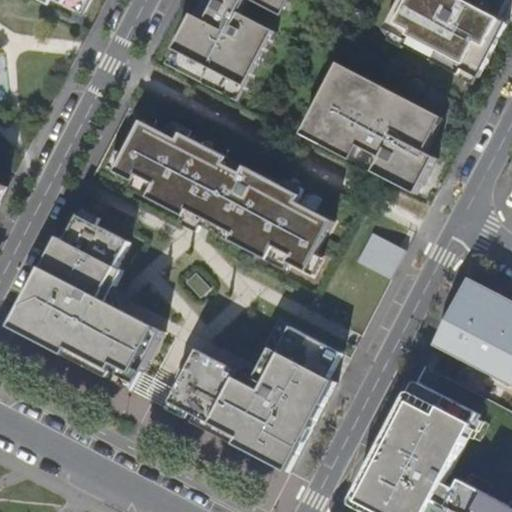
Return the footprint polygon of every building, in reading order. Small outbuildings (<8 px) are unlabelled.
[(56,0),(83,14),(90,0),(56,0)] [(250,0),(284,18),(293,0),(200,0),(166,64),(237,103),(276,33),(241,14),(248,0),(250,0)] [(509,24),(463,0),(401,0),(386,29),(408,41),(406,46),(462,76),(464,70),(481,79),(509,24)] [(341,63),(303,134),(418,196),(437,159),(427,153),(445,119),(341,63)] [(186,219),(203,228),(287,272),(290,265),(309,275),(318,257),(336,224),(299,205),(303,198),(285,189),(190,139),(172,130),(169,136),(143,123),(126,156),(117,174),(135,184),(153,193),(149,199),(185,218),(186,219)] [(193,132),(175,123),(172,130),(190,139),(193,132)] [(126,156),(120,153),(110,171),(117,174),(126,156)] [(0,197),(13,175),(0,170),(0,197)] [(285,189),(303,198),(306,192),(289,182),(285,189)] [(153,193),(135,184),(132,190),(149,199),(153,193)] [(85,211),(81,218),(99,227),(103,221),(85,211)] [(121,377),(139,387),(167,334),(126,313),(110,304),(118,288),(126,273),(119,270),(132,245),(99,227),(81,218),(68,243),(61,240),(14,330),(110,380),(114,373),(121,377)] [(186,219),(185,218),(182,225),(200,234),(203,228),(186,219)] [(407,252),(375,235),(359,265),(392,282),(407,252)] [(325,261),(318,257),(309,275),(315,278),(325,261)] [(511,300),(472,280),(437,347),(511,386),(511,300)] [(126,313),(118,288),(110,304),(126,313)] [(202,353),(174,406),(192,415),(199,419),(196,425),(291,475),(338,385),(332,381),(345,356),(281,323),(267,349),(274,352),(266,366),(258,382),(242,374),(202,353)] [(258,382),(266,366),(242,374),(258,382)] [(139,387),(121,377),(117,384),(135,394),(139,387)] [(383,511),(378,509),(377,511),(362,503),(421,389),(431,394),(433,390),(421,384),(416,387),(356,503),(359,509),(363,511),(383,511)] [(421,389),(362,503),(377,511),(378,509),(383,511),(511,511),(511,507),(463,481),(458,491),(447,485),(482,416),(466,407),(433,390),(431,394),(421,389)] [(192,415),(174,406),(171,412),(188,422),(192,415)]
